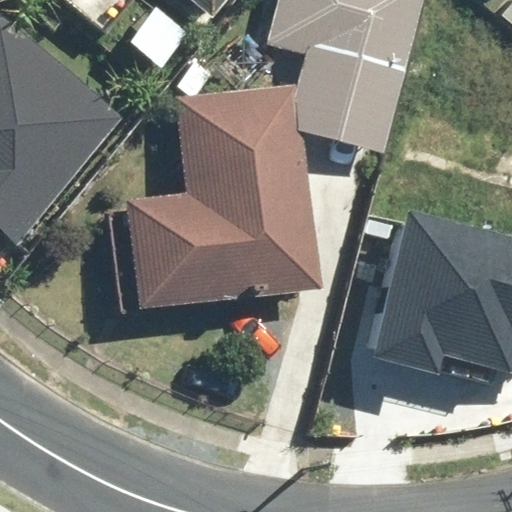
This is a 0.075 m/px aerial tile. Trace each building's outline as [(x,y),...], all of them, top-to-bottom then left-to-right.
[(132,1),(131,0),(66,0),(57,12),(96,44),(132,1)] [(199,0),(210,9),(217,0),(199,0)] [(287,137),(363,154),(398,0),(258,0),(248,47),(305,60),(287,137)] [(0,10),(0,221),(14,232),(118,105),(0,10)] [(175,40),(138,11),(105,52),(142,81),(175,40)] [(511,70),(456,22),(413,71),(499,147),(511,132),(511,70)] [(94,209),(106,317),(294,297),(273,97),(154,110),(164,201),(94,209)] [(511,225),(394,194),(354,340),(418,358),(422,341),(495,361),(504,329),(511,331),(511,225)]
